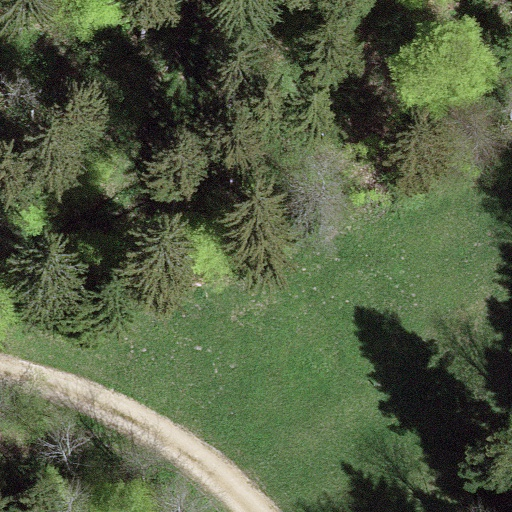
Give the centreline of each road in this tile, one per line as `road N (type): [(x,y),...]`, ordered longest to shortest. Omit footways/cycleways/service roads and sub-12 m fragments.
road 1 (track): [(0,294),(156,180),(470,35),(511,8)]
road 2 (track): [(0,367),(148,420),(254,511)]
